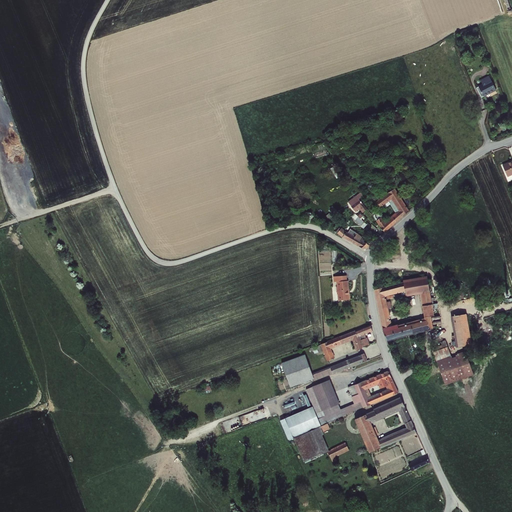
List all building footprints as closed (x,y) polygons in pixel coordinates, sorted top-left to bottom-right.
[(475,88),(481,97),(495,90),(488,76),(483,79),(485,83),(475,88)] [(511,161),(503,166),(508,177),(511,175),(511,161)] [(410,211),(395,189),(389,192),(373,205),(377,210),(372,213),(386,232),(410,211)] [(349,203),(350,205),(359,199),(365,195),(362,191),(356,195),(357,197),(349,203)] [(364,211),(367,209),(359,199),(350,205),(355,211),(361,207),(364,211)] [(360,213),(358,216),(354,213),(351,217),(361,225),(367,219),(360,213)] [(338,233),(364,249),(369,245),(359,239),(362,235),(351,229),(348,232),(341,229),(340,230),(339,229),(337,231),(339,232),(338,233)] [(339,300),(350,299),(350,293),(349,293),(349,289),(350,289),(349,280),(348,281),(348,275),(335,276),(336,281),(339,281),(339,286),(338,286),(339,294),(339,300)] [(437,303),(434,304),(428,278),(406,283),(375,290),(383,331),(387,341),(423,331),(433,329),(430,315),(435,315),(438,314),(437,303)] [(453,319),(457,348),(470,346),(467,317),(453,319)] [(370,325),(355,330),(361,346),(370,343),(366,333),(373,330),(371,325),(370,325)] [(321,343),(327,360),(333,358),(329,346),(353,338),(357,349),(362,348),(361,346),(355,330),(321,343)] [(441,343),(431,346),(435,357),(445,353),(441,343)] [(437,365),(445,385),(473,375),(465,351),(437,365)] [(329,367),(332,373),(366,360),(363,352),(358,354),(359,356),(329,367)] [(281,363),(289,386),(313,378),(311,373),(304,354),(281,363)] [(329,367),(311,373),(313,378),(314,380),(332,373),(329,367)] [(354,402),(350,403),(353,410),(398,391),(395,384),(389,387),(390,388),(368,396),(364,386),(378,381),(385,378),(387,383),(393,380),(388,370),(347,386),(354,402)] [(378,381),(380,386),(387,383),(385,378),(378,381)] [(312,406),(319,424),(353,410),(350,403),(341,407),(329,379),(305,388),(312,406)] [(354,418),(369,452),(398,440),(416,432),(413,425),(407,427),(376,440),(368,421),(398,407),(405,422),(411,419),(400,395),(378,406),(378,407),(354,418)] [(312,406),(280,419),(288,437),(319,424),(312,406)] [(318,426),(320,432),(329,427),(327,422),(318,426)] [(293,437),(303,460),(326,451),(319,432),(320,432),(318,426),(293,437)] [(326,451),(329,457),(333,455),(348,448),(346,442),(326,451)] [(411,468),(412,470),(429,462),(427,457),(415,462),(415,464),(412,466),(413,468),(411,468)]
